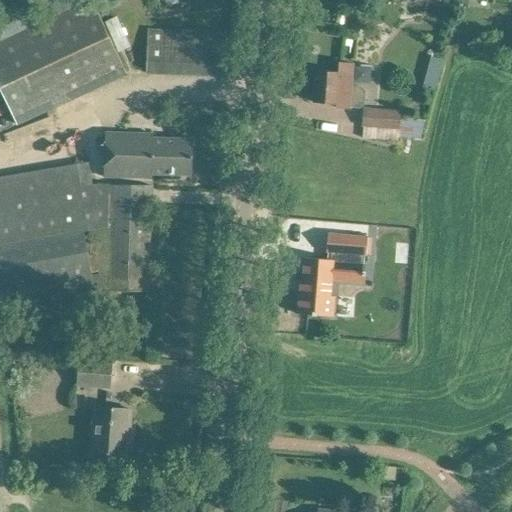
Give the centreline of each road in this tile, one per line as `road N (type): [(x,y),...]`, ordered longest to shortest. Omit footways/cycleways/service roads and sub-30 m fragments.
road 1 (unclassified): [(218,511),(262,0)]
road 2 (unknown): [(233,345),(302,377),(363,389),(511,350)]
